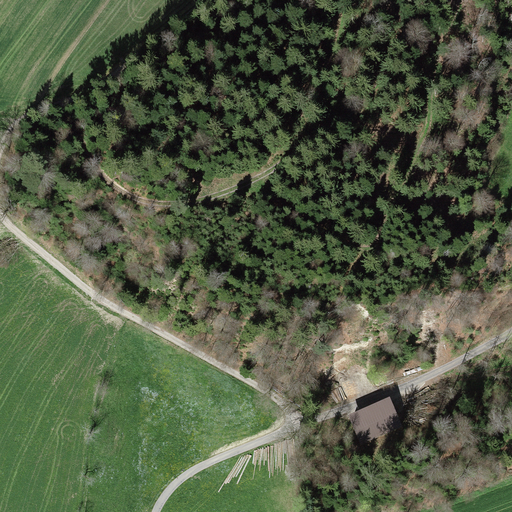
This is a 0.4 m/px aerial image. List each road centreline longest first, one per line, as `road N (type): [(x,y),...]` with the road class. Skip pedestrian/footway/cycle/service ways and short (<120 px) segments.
road 1 (unclassified): [(156,511),(174,484),(201,465),(396,390),(511,332)]
road 2 (track): [(298,426),(275,397),(92,294),(0,214)]
road 3 (track): [(0,151),(22,119),(107,82),(208,0)]
